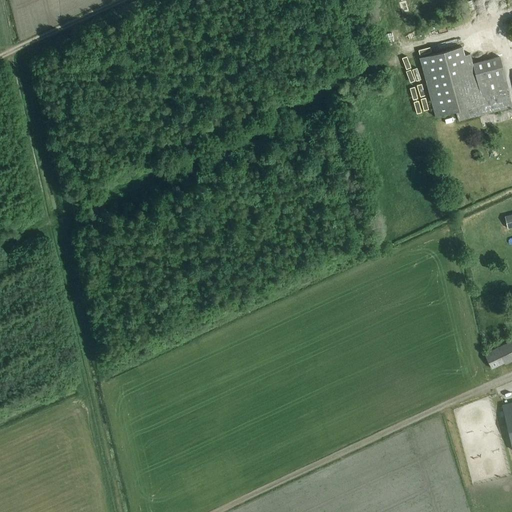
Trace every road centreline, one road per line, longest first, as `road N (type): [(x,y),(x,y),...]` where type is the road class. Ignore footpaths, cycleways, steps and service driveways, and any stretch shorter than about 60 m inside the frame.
road 1 (track): [(398,57),(0,244)]
road 2 (track): [(215,511),(493,384)]
road 3 (track): [(122,0),(0,55)]
